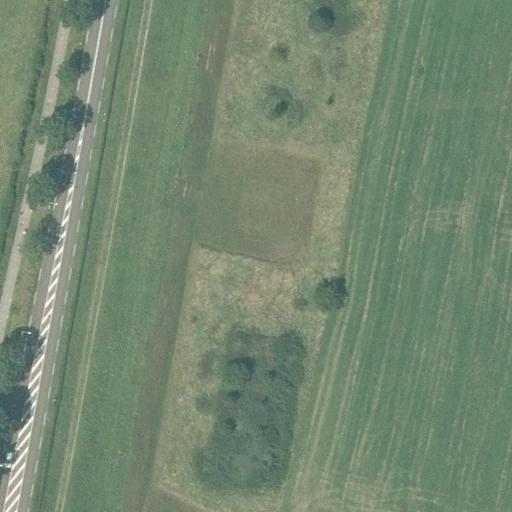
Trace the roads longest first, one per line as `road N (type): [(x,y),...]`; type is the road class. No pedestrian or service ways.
road 1 (secondary): [(21,511),(84,168),(87,104)]
road 2 (secondary): [(87,104),(66,164),(0,488)]
